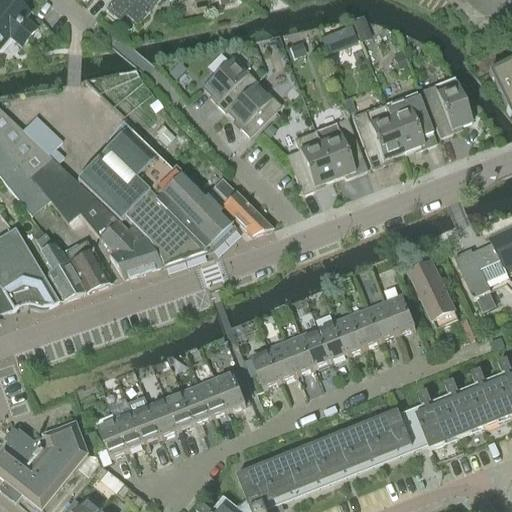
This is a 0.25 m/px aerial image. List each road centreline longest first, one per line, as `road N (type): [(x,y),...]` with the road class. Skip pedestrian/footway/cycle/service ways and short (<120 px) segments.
road 1 (residential): [(305,241),(114,44),(56,0)]
road 2 (residential): [(179,511),(226,453),(475,349)]
road 3 (tertiary): [(305,241),(0,349)]
road 4 (tertiary): [(511,165),(305,241)]
